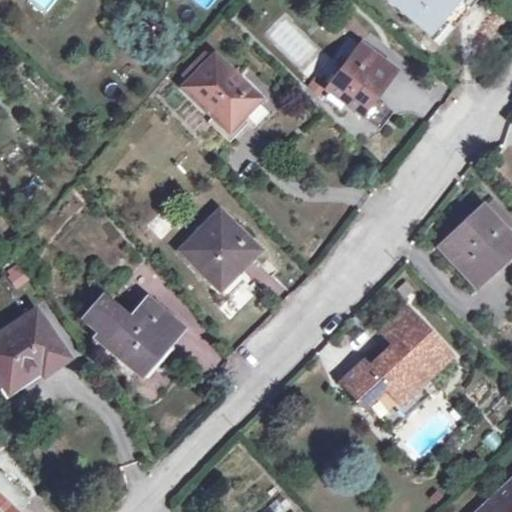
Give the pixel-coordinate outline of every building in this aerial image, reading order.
[(455,0),(386,0),(387,0),(427,34),(455,0)] [(392,70),(359,44),(325,89),(343,103),(358,114),(370,99),(392,70)] [(212,55),(182,86),(227,130),(257,98),(212,55)] [(466,224),(439,248),(472,284),(485,271),(481,266),(510,239),(511,237),(511,221),(498,206),(488,215),(490,216),(473,231),(466,224)] [(488,215),(482,208),(466,224),(473,231),(490,216),(488,215)] [(217,213),(180,250),(217,288),(213,292),(223,302),(249,276),(239,266),(255,250),(217,213)] [(511,252),(511,241),(510,239),(481,266),(485,271),(488,274),(511,252)] [(29,253),(21,260),(27,268),(35,261),(29,253)] [(12,254),(4,264),(23,290),(33,283),(16,260),(12,254)] [(85,317),(100,331),(95,337),(123,361),(140,375),(155,357),(179,329),(144,300),(127,320),(101,298),(85,317)] [(361,363),(340,382),(363,406),(367,402),(391,428),(436,387),(426,375),(447,356),(405,309),(380,332),(395,349),(369,371),(361,363)] [(67,357),(35,312),(0,336),(0,380),(2,383),(20,370),(22,374),(37,364),(40,368),(43,373),(67,357)] [(22,374),(20,370),(2,383),(7,390),(40,368),(37,364),(22,374)] [(0,511),(15,511),(28,499),(0,472),(0,511)] [(511,511),(511,478),(475,511),(511,511)]
